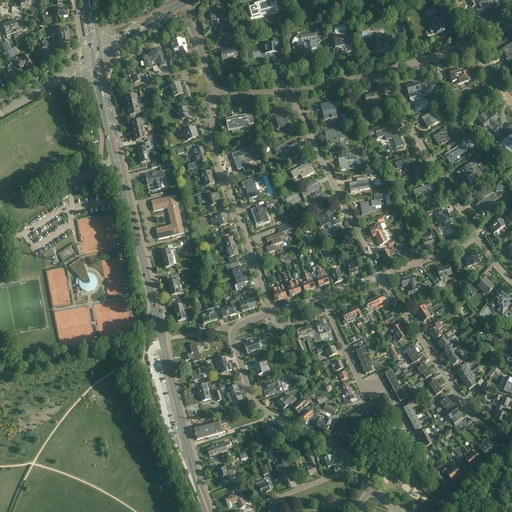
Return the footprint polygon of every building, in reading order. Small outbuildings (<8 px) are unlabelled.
[(249,8),(252,18),(261,15),(260,13),(273,9),(274,11),(270,0),(269,0),(258,4),(257,3),(254,4),(255,6),(249,8)] [(492,3),(495,8),(500,6),(497,1),(498,0),(497,0),(485,0),(478,4),(481,9),(492,3)] [(67,9),(58,10),(59,18),(63,17),(68,16),(67,9)] [(226,17),(224,10),(221,11),(221,12),(218,13),(218,12),(214,13),(211,14),(210,14),(212,21),(214,20),(214,21),(215,20),(217,26),(220,25),(222,35),(230,33),(226,17)] [(435,29),(430,31),(432,36),(437,34),(445,31),(443,27),(444,27),(442,22),(441,23),(440,19),(442,18),(439,13),(430,17),(432,22),(435,29)] [(9,24),(12,32),(16,30),(17,33),(26,30),(24,26),(23,26),(20,20),(16,21),(9,24)] [(13,34),(12,32),(9,24),(2,26),(6,37),(13,34)] [(58,32),(59,36),(69,35),(68,28),(58,29),(57,25),(53,26),(54,29),(55,33),(58,32)] [(293,41),(292,44),(297,44),(298,52),(305,51),(306,53),(308,52),(311,51),(311,50),(318,49),(318,46),(317,40),(321,39),(321,36),(320,35),(320,31),(320,30),(319,30),(316,28),(315,28),(315,31),(315,34),(300,36),(299,34),(295,38),(293,41)] [(408,31),(402,32),(401,32),(403,39),(409,37),(408,31)] [(69,35),(59,36),(60,45),(61,45),(64,44),(64,45),(65,45),(65,44),(70,43),(69,35)] [(351,45),(351,44),(351,42),(351,41),(348,41),(347,36),(337,39),(336,35),(330,36),(331,41),(334,41),(336,52),(341,51),(342,53),(352,51),(351,47),(351,45)] [(383,39),(382,36),(375,38),(379,52),(389,49),(388,45),(394,43),(392,37),(383,39)] [(179,48),(182,57),(188,55),(186,48),(187,47),(185,39),(182,40),(181,39),(171,42),(174,50),(179,48)] [(269,44),(264,44),(265,54),(270,54),(269,52),(275,52),(275,53),(279,53),(279,49),(278,49),(278,47),(278,43),(275,44),(275,45),(269,45),(269,44)] [(511,43),(511,44),(507,46),(507,45),(505,47),(506,48),(503,50),(509,61),(511,59),(511,43)] [(225,49),(220,50),(222,60),(235,56),(238,55),(236,46),(234,47),(232,47),(232,44),(224,46),(225,49)] [(45,48),(41,51),(39,48),(35,51),(40,58),(42,57),(45,60),(51,56),(45,48)] [(161,67),(165,65),(160,50),(150,53),(151,55),(147,56),(146,58),(145,57),(143,58),(143,59),(143,60),(145,61),(144,63),(146,70),(152,68),(151,64),(152,61),(158,59),(161,67)] [(29,71),(36,66),(29,56),(17,64),(20,70),(26,66),(29,71)] [(8,66),(9,68),(3,72),(5,75),(3,76),(6,79),(7,78),(10,83),(16,79),(11,71),(12,71),(15,69),(12,64),(8,66)] [(468,72),(464,73),(461,74),(460,70),(449,73),(452,83),(457,81),(456,78),(458,77),(460,85),(471,82),(468,72)] [(410,85),(406,86),(410,99),(418,96),(417,92),(421,91),(425,90),(430,88),(434,87),(433,81),(428,83),(419,85),(418,84),(411,86),(410,85)] [(155,84),(149,86),(151,95),(158,93),(155,84)] [(170,88),(174,98),(183,95),(180,84),(170,88)] [(377,94),(365,96),(367,104),(373,103),(373,107),(371,108),(371,111),(380,110),(378,97),(377,94)] [(126,98),(128,104),(137,102),(138,102),(137,96),(126,98)] [(137,102),(128,104),(129,110),(138,108),(140,108),(144,107),(144,104),(141,104),(140,101),(138,102),(137,102)] [(333,103),(320,105),(322,112),(323,112),(324,117),(324,120),(338,117),(336,109),(335,110),(333,103)] [(193,122),(191,117),(188,107),(178,110),(182,121),(185,119),(187,124),(193,122)] [(144,117),(148,116),(147,112),(144,113),(143,110),(140,111),(140,108),(138,108),(129,110),(130,116),(141,114),(142,117),(144,117)] [(270,115),(272,119),(274,118),(277,124),(275,125),(277,130),(289,126),(285,114),(287,113),(286,110),(279,112),(278,111),(276,112),(276,113),(270,115)] [(422,119),(428,129),(438,123),(431,113),(422,119)] [(232,118),(226,119),(226,122),(227,128),(228,130),(238,128),(238,130),(250,128),(250,125),(254,124),(252,114),(238,117),(237,115),(232,116),(232,118)] [(484,114),(477,119),(481,124),(482,124),(485,128),(488,126),(492,131),(496,135),(499,132),(499,133),(503,128),(494,121),(498,118),(494,114),(488,119),(484,114)] [(458,116),(444,124),(446,127),(457,120),(458,122),(461,120),(458,116)] [(132,123),(133,130),(143,127),(142,124),(145,123),(144,117),(142,117),(139,118),(139,122),(132,123)] [(511,124),(510,123),(502,132),(505,134),(510,129),(511,130),(511,124)] [(385,137),(386,141),(399,137),(395,126),(376,132),(378,139),(385,137)] [(143,127),(133,130),(135,136),(144,133),(150,132),(149,129),(143,130),(143,127)] [(181,128),(176,130),(179,138),(186,136),(188,141),(196,138),(196,137),(198,136),(196,132),(198,131),(196,128),(195,128),(184,132),(183,133),(181,128)] [(445,130),(435,137),(438,142),(437,143),(439,147),(449,141),(446,137),(448,136),(445,130)] [(335,133),(327,134),(328,146),(341,144),(341,140),(348,138),(347,132),(346,131),(335,133)] [(144,133),(135,136),(136,141),(143,140),(146,140),(147,140),(147,141),(152,140),(151,136),(149,136),(145,137),(144,133)] [(472,136),(470,133),(460,140),(462,143),(472,136)] [(284,143),(274,149),(277,155),(280,153),(281,155),(282,158),(288,155),(291,160),(303,154),(297,142),(289,147),(288,146),(286,147),(284,143)] [(142,149),(138,150),(140,157),(148,155),(149,155),(148,151),(151,150),(149,143),(141,145),(142,149)] [(462,145),(445,156),(451,165),(454,163),(455,164),(461,160),(458,156),(459,155),(461,154),(462,155),(467,152),(462,145)] [(201,161),(202,164),(207,162),(202,147),(199,148),(200,149),(193,151),(195,156),(192,157),(194,163),(188,166),(189,171),(201,167),(199,164),(197,165),(196,163),(201,161)] [(248,167),(244,157),(249,155),(247,149),(232,155),(234,160),(236,160),(239,170),(248,167)] [(148,155),(140,157),(141,164),(151,162),(150,159),(149,155),(148,155)] [(354,169),(353,164),(360,163),(359,156),(345,158),(338,159),(340,171),(354,169)] [(414,157),(395,163),(397,170),(404,168),(405,172),(414,170),(417,179),(421,178),(421,177),(418,168),(414,157)] [(480,163),(477,159),(472,163),(472,164),(456,174),(462,183),(467,180),(470,184),(477,179),(477,180),(482,176),(477,169),(476,170),(474,167),(480,163)] [(301,167),(291,172),(294,179),(301,175),(303,179),(314,173),(309,163),(307,163),(306,160),(299,163),(301,167)] [(160,172),(145,176),(148,186),(152,185),(154,191),(162,189),(160,183),(165,182),(163,172),(167,171),(171,170),(170,165),(166,166),(159,167),(160,172)] [(206,187),(215,184),(210,172),(206,173),(205,170),(193,174),(196,180),(202,178),(205,187),(206,187)] [(245,188),(249,200),(261,196),(259,191),(257,192),(255,185),(261,183),(259,177),(242,183),(244,189),(245,188)] [(356,182),(349,183),(350,188),(356,187),(356,191),(370,189),(368,177),(356,179),(356,182)] [(457,181),(452,184),(456,190),(461,187),(457,181)] [(321,194),(319,190),(320,189),(317,183),(301,192),(304,198),(309,195),(315,206),(326,200),(323,193),(321,194)] [(422,196),(423,199),(436,195),(432,184),(426,186),(426,187),(413,191),(415,198),(422,196)] [(196,196),(197,196),(203,194),(205,193),(203,188),(197,190),(199,195),(196,196)] [(494,194),(485,200),(484,199),(491,194),(490,192),(489,191),(481,197),(483,201),(477,205),(483,215),(495,208),(492,204),(498,200),(494,194)] [(218,205),(217,201),(220,200),(218,194),(207,197),(211,208),(218,205)] [(369,202),(360,204),(361,210),(361,211),(362,211),(362,215),(362,216),(368,215),(368,214),(368,213),(377,212),(376,211),(375,207),(381,206),(380,201),(384,201),(383,195),(374,197),(375,198),(368,199),(369,202)] [(175,236),(176,239),(184,236),(175,197),(152,202),(154,212),(168,209),(172,226),(157,230),(159,240),(174,236),(174,237),(175,236)] [(251,211),(256,224),(268,220),(264,209),(261,210),(260,208),(251,211)] [(444,224),(445,226),(451,224),(447,211),(440,213),(438,208),(427,213),(429,217),(435,214),(439,226),(444,224)] [(229,225),(225,215),(219,217),(217,212),(209,215),(213,226),(219,223),(221,227),(229,225)] [(329,212),(317,219),(322,227),(326,225),(329,223),(332,228),(329,229),(331,233),(325,235),(327,239),(336,235),(335,231),(340,229),(339,228),(337,224),(341,222),(336,215),(335,212),(331,214),(329,212)] [(493,234),(505,227),(502,222),(506,220),(502,215),(495,219),(497,222),(489,227),(493,234)] [(290,224),(278,228),(280,233),(282,238),(285,237),(283,233),(282,230),(291,227),(290,224)] [(376,227),(370,230),(373,237),(375,237),(383,233),(383,232),(385,232),(384,229),(382,230),(379,224),(376,226),(376,227)] [(275,235),(266,239),(267,243),(276,240),(276,241),(271,243),(272,245),(273,246),(266,248),(268,253),(276,250),(275,246),(276,246),(283,243),(281,239),(282,239),(282,238),(280,233),(275,235)] [(383,233),(375,237),(378,243),(379,246),(388,242),(383,233)] [(419,244),(418,244),(420,249),(421,249),(422,252),(426,251),(435,248),(432,238),(431,236),(427,238),(422,239),(423,242),(419,244)] [(228,237),(221,239),(224,245),(224,244),(226,250),(227,249),(228,251),(237,248),(233,238),(229,240),(228,237)] [(228,251),(226,251),(227,255),(229,261),(229,262),(234,260),(233,259),(233,258),(239,255),(237,248),(228,251)] [(381,254),(384,260),(392,257),(396,255),(393,249),(381,254)] [(170,251),(162,253),(163,259),(174,257),(177,256),(175,250),(170,251)] [(464,259),(467,268),(480,264),(478,256),(472,258),(472,257),(464,259)] [(176,267),(174,257),(163,259),(165,269),(176,267)] [(393,259),(392,257),(384,260),(387,266),(398,260),(397,257),(393,259)] [(69,267),(82,280),(81,281),(81,282),(81,283),(81,284),(81,285),(81,286),(82,286),(82,287),(82,288),(83,288),(84,289),(85,290),(86,290),(87,290),(88,290),(89,290),(90,290),(91,290),(92,289),(93,289),(94,288),(94,287),(95,287),(95,286),(95,285),(96,285),(96,284),(96,283),(96,282),(95,281),(95,280),(94,279),(94,278),(93,278),(93,277),(92,277),(92,276),(91,276),(90,276),(89,276),(88,276),(87,276),(82,259),(69,267)] [(349,264),(347,265),(348,269),(350,276),(352,276),(354,276),(355,275),(358,273),(356,266),(355,266),(354,262),(349,264)] [(240,269),(239,263),(231,266),(235,279),(246,275),(243,268),(240,269)] [(437,268),(440,279),(452,275),(449,266),(441,269),(441,267),(437,268)] [(318,267),(312,269),(314,275),(315,275),(317,280),(319,287),(324,286),(319,271),(318,267)] [(322,270),(319,271),(324,286),(330,284),(327,277),(328,276),(327,273),(323,274),(322,270)] [(331,273),(335,284),(344,281),(340,270),(331,273)] [(308,274),(305,275),(310,290),(316,289),(313,281),(310,282),(308,274)] [(248,282),(246,275),(235,279),(239,291),(242,290),(243,290),(250,288),(250,287),(247,288),(245,283),(248,282)] [(407,278),(410,288),(410,289),(412,294),(421,291),(418,283),(416,284),(416,283),(413,276),(407,278)] [(408,288),(410,288),(407,278),(400,280),(403,288),(408,286),(408,288)] [(168,282),(170,290),(180,287),(178,279),(168,282)] [(293,285),(296,295),(301,293),(297,281),(294,282),(295,284),(293,285)] [(440,290),(445,285),(441,281),(436,286),(440,290)] [(487,295),(494,288),(490,284),(489,286),(483,281),(478,287),(487,295)] [(287,285),(291,297),(296,295),(293,285),(292,284),(287,285)] [(283,286),(278,288),(279,293),(282,300),(283,300),(285,299),(287,298),(285,291),(283,286)] [(434,287),(432,289),(438,294),(442,293),(440,290),(436,286),(434,287)] [(182,295),(180,287),(170,290),(172,297),(182,295)] [(278,288),(273,289),(273,290),(274,295),(277,302),(279,301),(281,301),(281,300),(282,300),(279,293),(278,288)] [(504,313),(506,315),(509,311),(507,309),(508,308),(506,306),(510,301),(508,299),(507,298),(508,298),(505,295),(504,296),(503,295),(503,296),(501,294),(499,297),(497,296),(490,305),(493,308),(494,307),(496,306),(500,309),(499,311),(503,314),(504,313)] [(381,295),(376,298),(381,308),(386,306),(387,308),(392,305),(386,296),(382,298),(381,295)] [(245,297),(246,302),(249,311),(256,309),(254,300),(250,301),(248,296),(245,297)] [(236,302),(238,310),(241,309),(242,313),(249,311),(246,302),(241,304),(239,298),(235,299),(236,302)] [(376,298),(371,301),(376,311),(378,309),(381,308),(376,298)] [(367,305),(364,307),(365,308),(367,312),(368,314),(371,313),(376,311),(371,301),(366,303),(367,305)] [(416,311),(420,317),(427,312),(432,308),(427,301),(424,303),(417,307),(419,310),(416,311)] [(236,310),(238,310),(236,302),(232,303),(234,307),(227,308),(230,317),(237,315),(236,310)] [(183,306),(174,308),(176,315),(186,313),(185,309),(187,308),(186,305),(183,305),(183,306)] [(441,306),(433,312),(435,315),(437,317),(445,311),(441,306)] [(223,319),(230,317),(227,308),(221,310),(220,307),(216,308),(219,316),(222,315),(223,319)] [(357,307),(352,310),(355,317),(358,316),(359,318),(363,319),(365,324),(369,321),(368,320),(367,317),(364,318),(363,315),(362,316),(361,316),(360,312),(357,307)] [(213,309),(207,311),(208,315),(211,323),(218,321),(216,317),(219,316),(216,308),(213,309)] [(356,319),(355,317),(352,310),(347,312),(351,322),(354,321),(353,320),(356,319)] [(351,322),(347,312),(342,315),(345,321),(343,322),(345,325),(346,325),(351,322)] [(427,312),(420,317),(424,322),(435,315),(433,312),(432,312),(432,313),(429,315),(427,312)] [(186,313),(176,315),(178,323),(188,320),(186,313)] [(204,325),(211,323),(208,315),(202,317),(201,313),(198,314),(200,322),(202,321),(204,325)] [(391,314),(386,317),(389,322),(394,319),(391,314)] [(323,322),(316,325),(319,333),(320,336),(329,332),(331,331),(330,329),(329,330),(327,325),(325,326),(323,322)] [(435,329),(430,332),(435,340),(436,340),(442,336),(442,335),(438,330),(442,328),(438,322),(433,326),(435,329)] [(310,326),(303,329),(306,337),(307,340),(314,338),(313,335),(310,326)] [(391,335),(393,338),(403,331),(399,326),(389,332),(391,335)] [(297,331),(296,331),(299,339),(303,338),(304,341),(307,340),(306,337),(303,329),(300,330),(300,329),(299,329),(297,330),(296,330),(297,331)] [(403,331),(393,338),(397,343),(406,337),(403,331)] [(444,339),(438,343),(440,346),(439,347),(441,349),(442,349),(454,341),(451,337),(446,341),(444,339)] [(445,355),(452,350),(450,348),(457,343),(460,341),(458,338),(454,341),(442,349),(445,355)] [(258,340),(244,345),(246,350),(245,350),(247,353),(248,355),(251,354),(251,356),(257,354),(256,352),(261,350),(258,340)] [(305,352),(299,340),(296,342),(301,354),(305,352)] [(193,354),(188,355),(189,360),(193,359),(194,362),(202,360),(201,355),(199,356),(197,348),(201,347),(201,348),(204,348),(203,342),(196,344),(191,346),(193,354)] [(324,348),(317,352),(318,355),(323,352),(324,355),(328,354),(330,358),(337,354),(334,347),(327,351),(325,351),(324,348)] [(393,347),(388,350),(392,355),(393,358),(398,355),(393,347)] [(409,347),(402,352),(407,360),(410,359),(418,354),(414,348),(411,350),(409,347)] [(356,351),(358,357),(365,354),(366,354),(364,348),(356,351)] [(454,354),(452,350),(445,355),(449,361),(461,353),(460,351),(460,350),(454,354)] [(500,359),(502,355),(493,350),(492,351),(500,359)] [(289,358),(286,351),(278,353),(281,361),(289,358)] [(461,353),(449,361),(453,366),(459,362),(460,363),(464,361),(459,354),(461,353)] [(368,360),(365,354),(358,357),(361,363),(368,360)] [(410,359),(407,360),(411,366),(413,364),(421,359),(418,354),(410,359)] [(221,369),(222,374),(232,370),(230,365),(227,366),(225,360),(215,363),(218,371),(221,369)] [(368,360),(361,363),(363,369),(370,366),(373,365),(374,364),(373,362),(372,362),(371,360),(368,361),(368,360)] [(337,367),(339,371),(344,368),(341,361),(336,363),(335,362),(331,364),(333,368),(337,367)] [(265,363),(256,367),(259,376),(268,372),(265,363)] [(461,379),(471,372),(468,368),(470,367),(471,366),(470,363),(465,365),(459,367),(460,371),(457,373),(461,379)] [(428,370),(425,364),(417,370),(421,375),(428,370)] [(363,369),(366,375),(375,371),(373,365),(370,366),(363,369)] [(204,368),(198,370),(199,371),(191,373),(193,382),(203,379),(201,375),(206,374),(204,368)] [(424,377),(426,379),(432,375),(428,370),(419,376),(420,379),(424,377)] [(388,380),(395,376),(392,371),(385,374),(388,380)] [(461,379),(465,384),(475,378),(472,373),(471,372),(461,379)] [(348,378),(345,373),(335,377),(333,378),(334,381),(336,380),(340,378),(341,381),(348,378)] [(391,385),(398,382),(395,376),(388,380),(391,385)] [(511,395),(511,394),(511,379),(506,377),(500,391),(511,395)] [(472,379),(465,384),(469,390),(477,385),(475,383),(472,379)] [(422,381),(415,385),(415,386),(416,389),(424,384),(422,381)] [(439,386),(436,381),(429,385),(433,390),(439,386)] [(274,385),(263,389),(266,397),(277,393),(277,394),(284,392),(281,382),(274,384),(274,385)] [(394,391),(401,387),(398,382),(391,385),(394,391)] [(200,390),(202,399),(210,397),(207,385),(197,387),(198,391),(200,390)] [(343,395),(351,392),(352,391),(350,387),(350,388),(348,385),(342,387),(344,392),(343,393),(343,395)] [(229,389),(234,402),(242,399),(240,395),(240,396),(236,386),(229,389)] [(433,390),(436,396),(443,391),(439,386),(433,390)] [(397,396),(403,393),(401,387),(394,391),(397,396)] [(223,400),(220,391),(214,393),(217,402),(223,400)] [(351,400),(354,399),(354,398),(355,398),(353,395),(351,392),(345,395),(346,397),(343,398),(346,405),(352,403),(351,400)] [(397,396),(400,402),(406,398),(403,393),(397,396)] [(281,401),(278,404),(281,407),(280,408),(282,410),(283,409),(283,410),(288,406),(291,404),(293,406),(298,402),(295,399),(292,402),(286,395),(283,397),(280,400),(281,401)] [(301,402),(294,408),(298,413),(305,406),(312,400),(308,396),(301,402)] [(324,396),(317,399),(319,406),(326,403),(324,396)] [(498,407),(503,409),(504,406),(508,407),(510,401),(496,396),(494,400),(500,402),(498,407)] [(451,403),(448,398),(440,403),(444,409),(451,403)] [(379,411),(386,409),(383,400),(376,402),(379,411)] [(373,414),(379,411),(376,402),(369,405),(373,414)] [(444,409),(446,408),(449,413),(455,408),(451,403),(444,409)] [(321,412),(320,413),(327,417),(329,417),(329,416),(325,415),(326,412),(334,416),(337,410),(326,405),(323,410),(321,409),(321,410),(321,412)] [(369,405),(363,407),(364,410),(366,416),(373,414),(369,405)] [(413,411),(410,405),(403,409),(406,414),(413,411)] [(308,411),(301,417),(306,422),(309,419),(314,424),(317,416),(316,416),(314,415),(313,411),(314,410),(318,409),(319,410),(321,412),(321,410),(318,406),(311,408),(307,409),(308,411)] [(498,407),(495,415),(497,416),(496,420),(503,422),(506,414),(501,413),(503,409),(498,407)] [(455,408),(449,413),(447,415),(450,419),(459,413),(455,408)] [(364,410),(357,413),(360,422),(367,419),(366,416),(364,410)] [(416,416),(413,411),(406,414),(409,420),(416,416)] [(357,413),(350,415),(353,424),(360,422),(357,413)] [(454,425),(463,418),(459,413),(450,419),(451,420),(448,422),(449,424),(452,422),(454,425)] [(416,416),(409,420),(412,425),(419,422),(418,419),(419,419),(418,415),(416,416)] [(318,421),(316,427),(321,429),(325,421),(322,419),(323,418),(323,417),(321,417),(319,421),(318,421)] [(327,417),(326,420),(327,420),(327,421),(325,421),(321,429),(327,432),(329,427),(328,427),(332,420),(331,420),(328,418),(329,417),(327,417)] [(458,427),(460,429),(465,425),(467,424),(465,421),(458,426),(455,428),(456,429),(458,427)] [(200,428),(194,430),(197,441),(224,433),(220,422),(202,427),(202,425),(199,426),(200,428)] [(412,425),(415,431),(422,427),(419,422),(412,425)] [(346,431),(340,427),(335,435),(341,439),(346,431)] [(276,438),(279,431),(275,429),(274,431),(268,428),(265,433),(276,438)] [(425,430),(417,434),(417,435),(419,439),(427,435),(431,433),(428,429),(425,430)] [(341,439),(347,442),(352,434),(346,431),(341,439)] [(419,439),(422,444),(430,440),(427,435),(419,439)] [(430,440),(422,444),(424,448),(432,444),(433,446),(435,443),(433,438),(430,440)] [(487,439),(482,443),(490,453),(495,449),(497,447),(497,445),(497,444),(496,443),(495,442),(493,443),(491,444),(487,439)] [(213,448),(210,449),(208,450),(210,457),(212,456),(227,451),(226,448),(230,446),(229,443),(225,444),(224,441),(217,443),(218,446),(217,446),(213,447),(213,448)] [(482,443),(478,446),(479,448),(485,456),(490,453),(482,443)] [(470,457),(476,464),(481,460),(480,460),(483,458),(479,454),(477,455),(473,450),(471,452),(473,454),(470,457)] [(248,458),(245,452),(239,454),(241,460),(248,458)] [(328,468),(335,465),(333,459),(332,456),(321,460),(323,464),(326,463),(328,468)] [(471,467),(476,464),(470,457),(468,459),(466,456),(464,458),(471,467)] [(310,462),(312,467),(307,469),(309,475),(310,475),(313,474),(316,472),(315,468),(316,467),(314,461),(314,460),(315,460),(314,457),(313,458),(313,457),(308,458),(310,462)] [(280,476),(282,481),(287,479),(286,479),(290,477),(289,473),(290,473),(288,468),(291,467),(287,458),(283,460),(285,465),(277,468),(280,476)] [(216,468),(219,475),(233,471),(231,466),(228,467),(228,468),(226,469),(224,465),(216,468)] [(454,469),(452,471),(457,478),(458,477),(458,478),(459,477),(460,476),(462,474),(456,467),(454,465),(452,466),(454,469)] [(267,466),(262,468),(264,475),(270,474),(267,466)] [(446,469),(441,472),(445,477),(447,475),(452,482),(455,480),(457,479),(457,478),(452,471),(449,473),(447,470),(446,469)] [(234,475),(233,471),(219,475),(221,482),(229,480),(228,476),(230,475),(231,476),(234,475)] [(438,474),(435,475),(441,485),(445,483),(439,473),(438,474)] [(268,480),(264,482),(261,483),(263,486),(257,488),(258,491),(259,492),(261,492),(262,494),(270,491),(270,488),(271,488),(268,480)] [(229,498),(225,500),(227,506),(228,507),(228,508),(229,508),(231,508),(232,508),(233,507),(232,505),(232,504),(237,502),(240,509),(246,506),(241,496),(238,488),(232,491),(233,494),(228,497),(229,498)]
